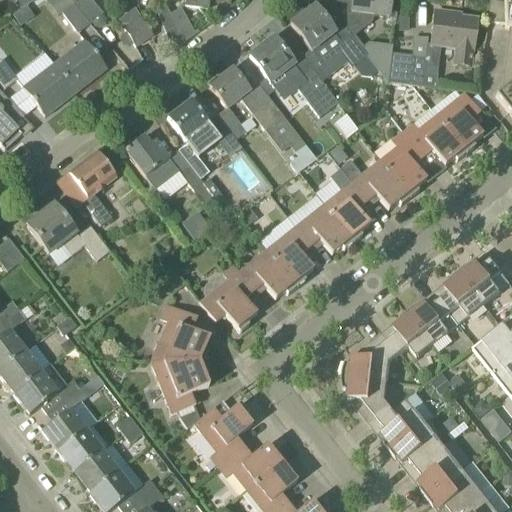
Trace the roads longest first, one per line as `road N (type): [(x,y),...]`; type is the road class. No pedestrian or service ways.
road 1 (residential): [(372,511),(285,400),(279,373),(477,204)]
road 2 (residential): [(0,198),(280,0)]
